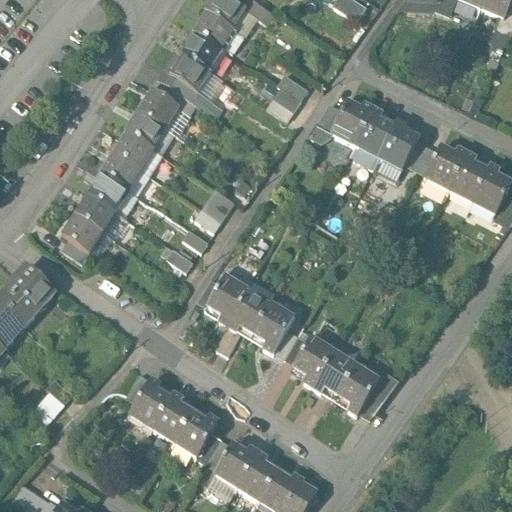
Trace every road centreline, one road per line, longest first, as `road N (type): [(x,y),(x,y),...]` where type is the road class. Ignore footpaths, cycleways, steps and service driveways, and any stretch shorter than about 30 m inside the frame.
road 1 (residential): [(344,73),(157,341)]
road 2 (residential): [(350,474),(511,247)]
road 3 (residential): [(0,224),(79,125),(161,0)]
road 4 (residential): [(139,330),(44,454),(130,511)]
road 5 (residential): [(157,341),(350,474)]
road 6 (residential): [(511,145),(344,73)]
road 7 (residential): [(0,234),(139,330)]
